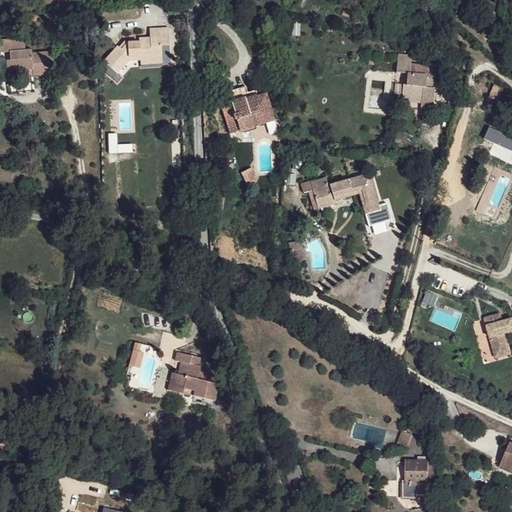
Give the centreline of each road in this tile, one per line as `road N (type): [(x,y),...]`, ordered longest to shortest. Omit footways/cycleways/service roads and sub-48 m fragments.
road 1 (residential): [(191,0),(207,294)]
road 2 (residential): [(207,294),(285,511)]
road 3 (residential): [(0,214),(63,224),(143,273),(207,294)]
